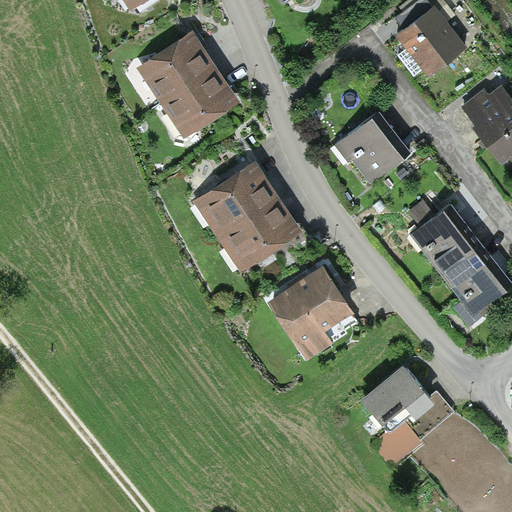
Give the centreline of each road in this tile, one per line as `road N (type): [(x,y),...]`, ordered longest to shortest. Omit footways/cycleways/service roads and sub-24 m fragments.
road 1 (residential): [(277,108),(334,215),(391,296),(475,387)]
road 2 (residential): [(277,108),(354,53),(371,55),(511,230)]
road 3 (track): [(0,336),(142,511)]
